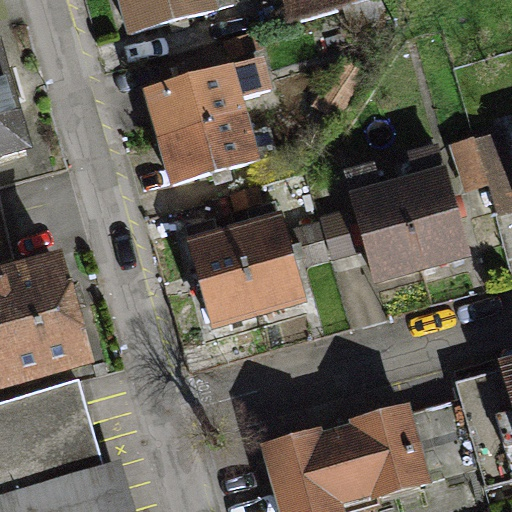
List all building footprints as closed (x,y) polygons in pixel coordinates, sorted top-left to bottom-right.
[(115,0),(126,42),(223,17),(218,0),(115,0)] [(383,25),(377,0),(281,0),(287,24),(346,11),(351,33),(383,25)] [(360,77),(336,62),(308,105),(332,120),(360,77)] [(143,94),(157,141),(224,121),(216,94),(236,88),(230,67),(143,94)] [(0,163),(23,157),(0,75),(0,163)] [(157,141),(169,181),(251,156),(244,136),(230,140),(224,121),(157,141)] [(463,264),(434,149),(414,154),(419,177),(378,187),(371,162),(345,169),(374,286),(463,264)] [(296,306),(273,211),(259,215),(263,233),(239,239),(257,315),(296,306)] [(316,220),(292,226),(306,277),(331,271),(316,220)] [(208,327),(257,315),(239,239),(214,245),(210,231),(186,236),(208,327)] [(62,262),(0,277),(0,390),(88,368),(62,262)] [(511,361),(502,364),(508,387),(511,401),(511,361)] [(389,418),(408,490),(511,463),(511,401),(508,387),(389,418)] [(0,511),(123,511),(111,468),(97,472),(75,389),(0,408),(0,511)] [(408,490),(389,418),(260,452),(276,511),(342,511),(341,508),(408,490)]
